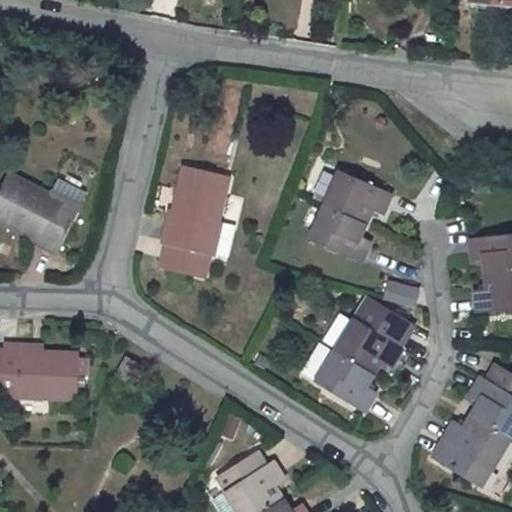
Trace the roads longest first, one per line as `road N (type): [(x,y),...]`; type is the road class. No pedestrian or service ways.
road 1 (residential): [(160,41),(511,89)]
road 2 (residential): [(381,467),(103,289)]
road 3 (residential): [(160,41),(103,289)]
road 4 (residential): [(381,467),(438,365),(432,232)]
road 5 (residential): [(0,6),(160,41)]
